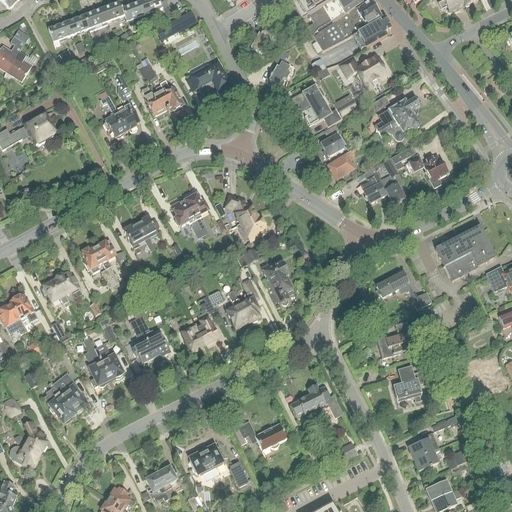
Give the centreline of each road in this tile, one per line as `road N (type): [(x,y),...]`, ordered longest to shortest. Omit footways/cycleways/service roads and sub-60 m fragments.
road 1 (residential): [(59,511),(104,446),(294,351),(317,329)]
road 2 (secondary): [(0,254),(170,161),(192,152),(238,156)]
road 3 (residential): [(408,511),(317,329)]
road 4 (secondary): [(238,156),(364,238)]
road 5 (secondary): [(364,238),(406,235),(499,186)]
road 6 (residential): [(238,156),(250,110),(214,34)]
